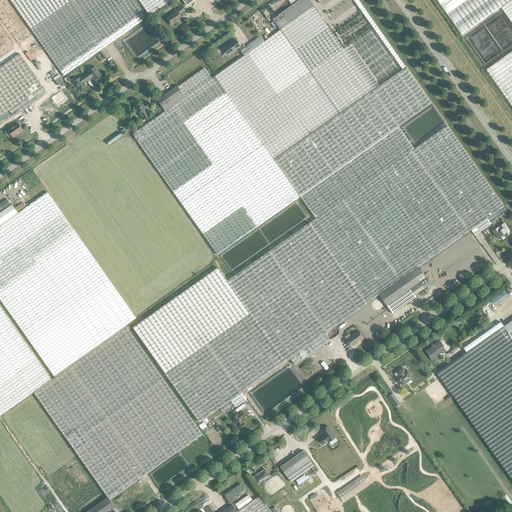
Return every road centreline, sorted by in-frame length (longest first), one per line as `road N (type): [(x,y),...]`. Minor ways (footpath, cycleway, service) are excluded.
road 1 (unclassified): [(159,511),(511,263)]
road 2 (unclassified): [(0,176),(249,0)]
road 3 (tertiary): [(511,160),(398,0)]
